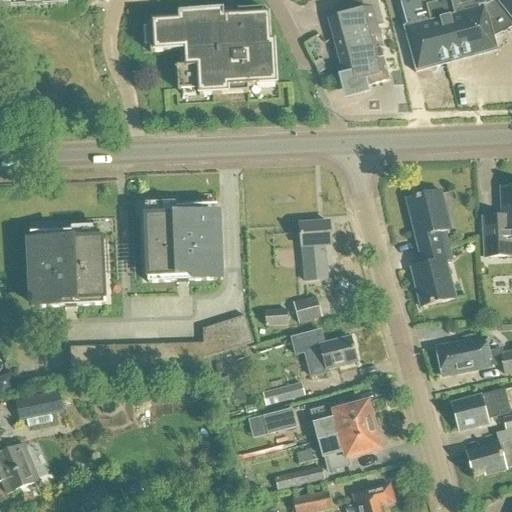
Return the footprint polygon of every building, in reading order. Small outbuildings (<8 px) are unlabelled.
[(378,6),(376,0),(347,0),(352,15),(329,22),(343,78),(346,77),(355,93),(389,83),(380,51),(384,50),(372,8),(378,6)] [(404,29),(409,49),(411,56),(416,76),(430,72),(498,54),(494,39),(506,36),(511,32),(511,0),(399,0),(407,28),(404,29)] [(264,13),(262,12),(179,17),(179,24),(149,26),(151,55),(181,53),(182,70),(177,70),(178,93),(199,92),(199,98),(249,95),(249,89),(277,88),(275,46),(270,46),(269,18),(268,17),(268,16),(268,15),(267,14),(266,13),(264,13)] [(511,190),(501,191),(503,219),(483,220),(485,260),(511,258),(511,190)] [(441,194),(406,202),(416,241),(417,241),(420,254),(448,247),(445,233),(451,232),(441,194)] [(203,217),(202,209),(157,210),(157,219),(146,219),(148,285),(217,282),(214,216),(203,217)] [(329,224),(299,226),(301,250),(303,249),(305,272),(306,284),(328,283),(327,270),(325,248),(331,247),(329,224)] [(91,242),(91,233),(45,235),(45,244),(34,244),(37,310),(106,307),(102,241),(91,242)] [(448,247),(420,254),(423,267),(411,271),(421,309),(455,300),(446,263),(452,261),(448,247)] [(293,306),(298,327),(322,321),(317,299),(293,306)] [(264,314),(266,330),(288,328),(287,312),(264,314)] [(229,323),(237,350),(254,345),(245,318),(229,323)] [(229,323),(212,329),(221,355),(237,350),(229,323)] [(203,332),(203,346),(205,361),(221,355),(212,329),(203,332)] [(321,333),(291,341),(296,359),(304,356),(311,381),(329,376),(328,373),(358,365),(351,339),(325,347),(321,333)] [(504,350),(488,353),(485,341),(437,351),(443,380),(491,370),(491,368),(505,365),(507,375),(511,373),(511,352),(504,354),(504,350)] [(187,346),(171,347),(172,375),(188,374),(187,346)] [(205,374),(205,361),(203,346),(187,346),(188,374),(205,374)] [(138,376),(155,375),(154,347),(137,348),(138,376)] [(171,347),(154,347),(155,375),(172,375),(171,347)] [(121,348),(104,349),(105,377),(122,376),(121,348)] [(137,348),(121,348),(122,376),(138,376),(137,348)] [(88,377),(87,349),(71,350),(72,378),(88,377)] [(104,349),(87,349),(88,377),(105,377),(104,349)] [(229,379),(219,381),(220,388),(221,391),(231,389),(230,385),(229,379)] [(262,396),(266,410),(293,402),(290,389),(262,396)] [(510,415),(504,393),(481,399),(452,407),(460,434),(488,426),(487,422),(510,415)] [(60,396),(15,404),(19,424),(27,423),(29,430),(53,426),(51,418),(64,415),(60,396)] [(319,444),(375,429),(369,405),(337,414),(335,407),(311,414),(319,444)] [(263,419),(267,438),(297,431),(292,412),(263,419)] [(375,429),(319,444),(328,475),(350,469),(349,463),(382,454),(375,429)] [(511,431),(507,433),(507,434),(499,436),(502,444),(467,454),(474,480),(511,469),(511,431)] [(8,454),(1,438),(0,438),(0,485),(3,484),(8,496),(39,483),(24,447),(8,454)] [(296,456),(299,467),(313,463),(311,452),(296,456)] [(292,477),(296,490),(325,483),(321,470),(292,477)] [(140,486),(121,492),(125,505),(144,498),(140,486)] [(395,506),(391,489),(354,498),(357,509),(348,511),(347,511),(384,511),(383,509),(395,506)] [(331,511),(328,495),(293,502),(294,511),(331,511)]
